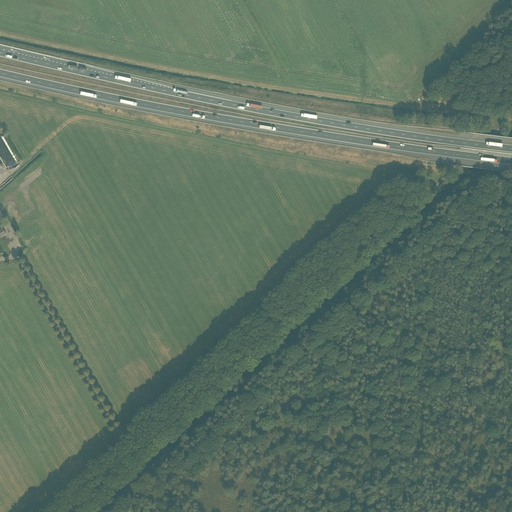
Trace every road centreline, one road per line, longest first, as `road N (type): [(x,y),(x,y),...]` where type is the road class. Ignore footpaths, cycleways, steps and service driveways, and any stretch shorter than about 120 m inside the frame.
road 1 (unclassified): [(72,511),(511,119)]
road 2 (motorway): [(511,149),(318,121),(0,53)]
road 3 (motorway): [(0,73),(316,135),(511,161)]
road 4 (track): [(509,121),(248,82),(0,33)]
road 5 (track): [(511,318),(448,366),(424,374),(306,343),(124,511)]
